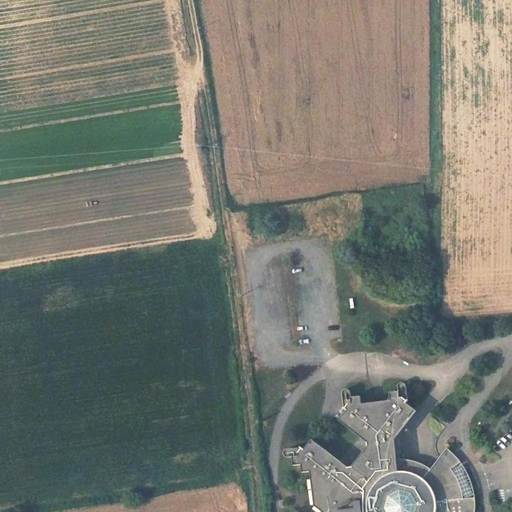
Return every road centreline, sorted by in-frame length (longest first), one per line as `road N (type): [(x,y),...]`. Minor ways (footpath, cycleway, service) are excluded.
road 1 (track): [(186,0),(256,511)]
road 2 (unknown): [(511,362),(460,430),(470,457),(507,470)]
